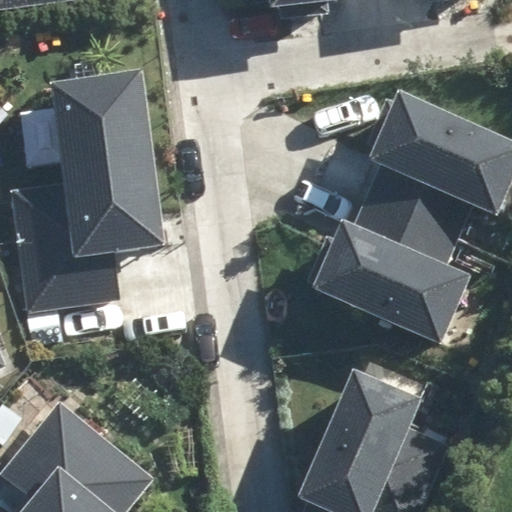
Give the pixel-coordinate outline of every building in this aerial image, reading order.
[(0,0),(0,16),(91,5),(90,0),(0,0)] [(265,0),(268,20),(342,10),(340,0),(406,0),(407,4),(437,0),(265,0)] [(161,261),(139,85),(51,96),(63,190),(10,197),(25,322),(125,310),(120,266),(161,261)] [(315,302),(326,307),(438,359),(470,291),(444,279),(472,218),(494,228),(511,190),(511,153),(404,104),(401,110),(388,104),(368,148),(380,153),(371,172),(381,176),(353,237),(347,234),(344,241),(332,235),(312,279),(324,284),(315,302)] [(423,411),(354,383),(301,511),(427,511),(451,454),(411,438),(423,411)] [(0,477),(0,484),(30,511),(29,511),(140,511),(157,494),(61,409),(0,477)]
